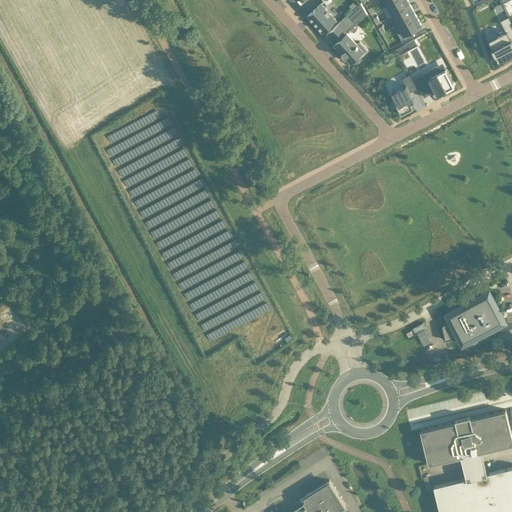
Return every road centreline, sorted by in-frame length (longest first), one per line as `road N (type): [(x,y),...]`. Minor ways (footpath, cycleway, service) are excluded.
road 1 (track): [(0,109),(25,125),(95,258),(83,305),(0,373)]
road 2 (unclassified): [(155,511),(261,427),(299,361),(342,343)]
road 3 (unclassified): [(342,343),(395,325),(511,263)]
road 4 (residential): [(270,0),(393,137)]
road 5 (residential): [(342,343),(333,309),(275,199)]
road 6 (residential): [(393,137),(275,199)]
